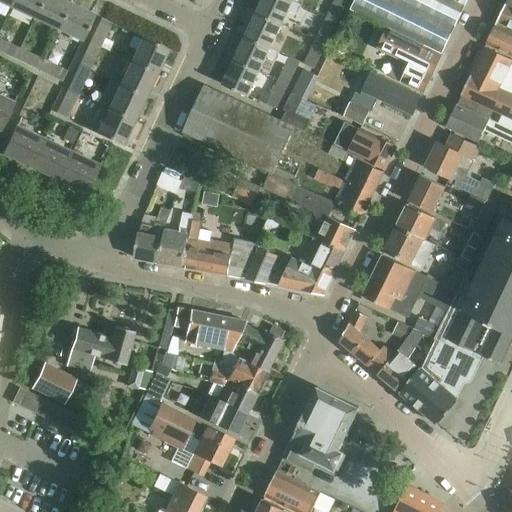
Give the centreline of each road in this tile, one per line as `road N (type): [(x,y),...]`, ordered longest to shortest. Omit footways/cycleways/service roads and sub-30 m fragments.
road 1 (residential): [(329,325),(486,0)]
road 2 (residential): [(104,264),(210,32)]
road 3 (residential): [(329,325),(269,298),(104,264)]
road 4 (residential): [(459,485),(378,398),(312,361)]
road 5 (residential): [(312,361),(239,511)]
